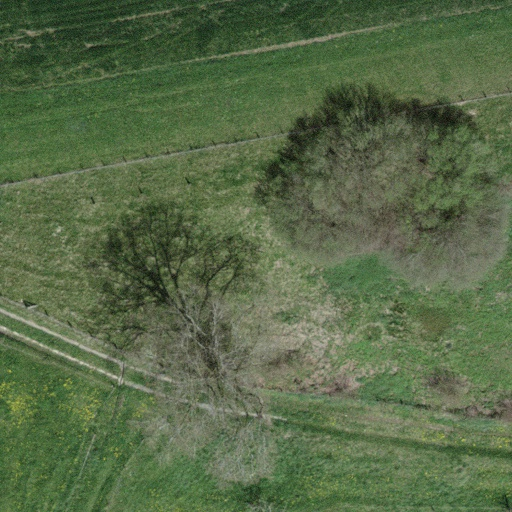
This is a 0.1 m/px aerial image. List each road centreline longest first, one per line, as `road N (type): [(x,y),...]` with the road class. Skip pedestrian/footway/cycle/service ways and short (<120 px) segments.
road 1 (track): [(129,369),(293,433),(511,454)]
road 2 (track): [(0,311),(129,369)]
